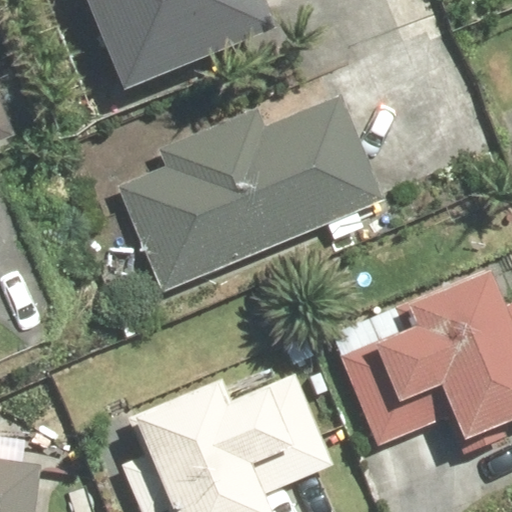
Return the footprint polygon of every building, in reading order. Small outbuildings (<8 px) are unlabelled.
[(63,0),(100,98),(256,40),(240,0),(63,0)] [(157,173),(107,193),(150,296),(370,206),(328,103),(258,131),(250,112),(149,153),(157,173)] [(398,328),(328,357),(367,452),(432,425),(442,450),(511,421),(511,290),(509,282),(481,294),(474,277),(391,311),(398,328)] [(216,383),(112,426),(147,511),(258,511),(253,499),(324,470),(286,379),(224,404),(216,383)] [(0,511),(26,511),(31,469),(0,464),(0,511)]
